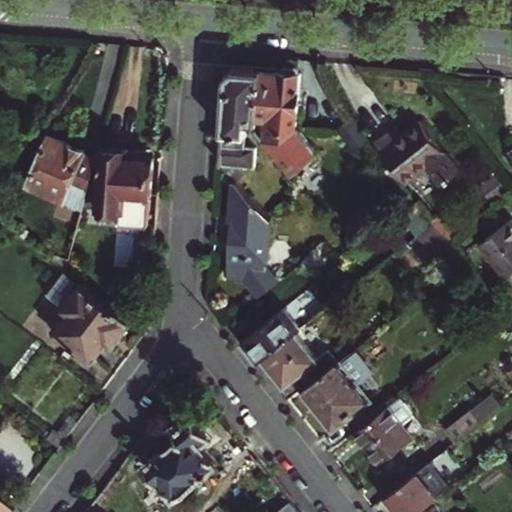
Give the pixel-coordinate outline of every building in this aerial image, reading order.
[(281,72),(262,71),(258,121),(257,133),(272,151),(278,147),(296,168),(316,152),(297,128),(302,72),(300,72),(297,68),(289,67),(285,71),(281,70),(281,72)] [(227,74),(221,164),(235,181),(242,175),(236,167),(236,166),(254,168),(256,148),(245,147),(247,120),(258,121),(262,71),(235,68),(227,74)] [(350,117),(336,128),(354,151),(368,140),(350,117)] [(396,124),(374,141),(405,180),(426,163),(440,182),(458,168),(419,118),(402,132),(396,124)] [(86,201),(97,158),(51,137),(31,185),(84,208),(86,201)] [(97,158),(86,201),(101,202),(100,212),(122,213),(121,223),(149,225),(155,157),(150,157),(151,150),(100,147),(97,158)] [(269,265),(272,221),(235,181),(229,276),(247,276),(261,294),(280,279),(269,265)] [(409,221),(420,235),(427,230),(433,225),(422,211),(409,221)] [(511,265),(511,218),(511,217),(479,241),(503,272),(511,265)] [(433,225),(427,230),(432,237),(442,230),(436,222),(433,225)] [(114,344),(132,319),(83,282),(64,307),(71,311),(56,331),(69,341),(68,343),(78,351),(80,349),(93,359),(108,339),(114,344)] [(288,306),(244,341),(259,361),(267,355),(298,331),(304,326),(288,306)] [(320,358),(298,331),(267,355),(288,383),(298,376),(307,387),(341,361),(332,349),(320,358)] [(359,430),(381,413),(341,361),(307,387),(336,424),(347,416),(359,430)] [(381,413),(359,430),(383,460),(415,435),(406,423),(418,414),(404,395),(381,413)] [(448,429),(457,441),(482,422),(473,410),(448,429)] [(214,468),(212,466),(217,462),(205,445),(213,438),(195,413),(176,428),(181,434),(137,469),(138,471),(131,476),(142,491),(147,487),(150,490),(150,496),(155,503),(162,504),(163,505),(177,494),(178,496),(187,489),(189,492),(195,488),(193,485),(200,479),(198,477),(205,472),(206,474),(214,468)] [(0,462),(0,495),(16,475),(0,462)] [(387,496),(399,511),(415,511),(438,495),(419,471),(387,496)] [(262,506),(266,511),(277,511),(292,500),(283,489),(262,506)] [(0,511),(11,511),(15,507),(0,495),(0,511)] [(301,511),(292,500),(277,511),(301,511)]
